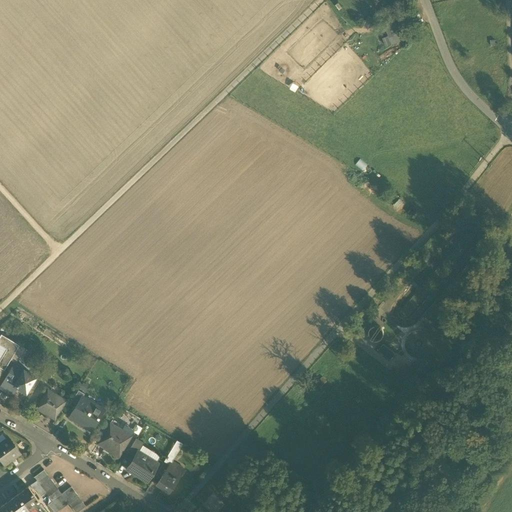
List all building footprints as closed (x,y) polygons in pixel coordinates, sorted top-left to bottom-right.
[(406,40),(397,17),(387,21),(391,32),(386,34),(390,46),(406,40)] [(373,327),(370,330),(369,333),(369,335),(370,337),(371,340),(373,341),(376,343),(380,343),(382,342),(385,340),(387,337),(387,332),(386,329),(384,327),(380,325),(376,325),(373,327)] [(19,346),(2,335),(0,338),(0,346),(7,350),(14,355),(19,346)] [(395,354),(383,345),(378,351),(390,360),(395,354)] [(12,359),(10,361),(16,365),(25,349),(19,346),(14,355),(12,359)] [(14,355),(7,350),(6,351),(4,354),(12,359),(14,355)] [(12,359),(4,354),(0,361),(0,369),(4,371),(10,361),(12,359)] [(57,368),(50,364),(43,376),(49,380),(57,368)] [(35,379),(14,366),(1,388),(12,395),(17,388),(26,394),(35,379)] [(65,402),(48,392),(37,410),(54,420),(65,402)] [(84,396),(78,392),(71,403),(76,406),(77,404),(81,398),(82,398),(84,396)] [(81,398),(77,404),(76,406),(69,418),(81,426),(81,425),(89,430),(96,419),(98,421),(104,411),(82,398),(81,398)] [(131,436),(110,424),(98,444),(118,457),(131,436)] [(9,439),(0,445),(0,459),(5,466),(21,455),(9,439)] [(136,439),(125,458),(131,462),(137,452),(139,453),(144,443),(136,439)] [(177,441),(168,456),(174,460),(183,444),(177,441)] [(139,453),(137,452),(131,462),(126,470),(145,481),(156,463),(139,453)] [(170,465),(157,486),(168,493),(182,472),(170,465)] [(44,471),(35,478),(37,481),(39,483),(48,476),(44,471)] [(48,476),(39,483),(42,488),(51,481),(48,476)] [(37,481),(30,486),(35,492),(36,491),(41,497),(46,493),(42,488),(39,483),(37,481)] [(51,481),(42,488),(46,493),(55,486),(51,481)] [(55,486),(46,493),(49,497),(58,490),(55,486)] [(28,488),(18,495),(29,511),(39,503),(28,488)] [(72,488),(62,495),(65,500),(75,493),(72,488)] [(58,490),(49,497),(52,502),(57,499),(62,495),(58,490)] [(202,503),(212,511),(216,511),(225,503),(213,491),(202,503)] [(75,493),(65,500),(69,505),(79,498),(75,493)] [(18,495),(8,503),(13,511),(27,511),(29,511),(18,495)] [(65,500),(62,495),(57,499),(64,509),(69,505),(65,500)] [(79,498),(69,505),(73,510),(82,503),(79,498)] [(57,499),(52,502),(59,511),(64,509),(57,499)] [(59,511),(52,502),(47,506),(51,511),(59,511)] [(13,511),(8,503),(0,508),(0,511),(13,511)] [(82,503),(73,510),(74,511),(80,511),(86,508),(82,503)]
